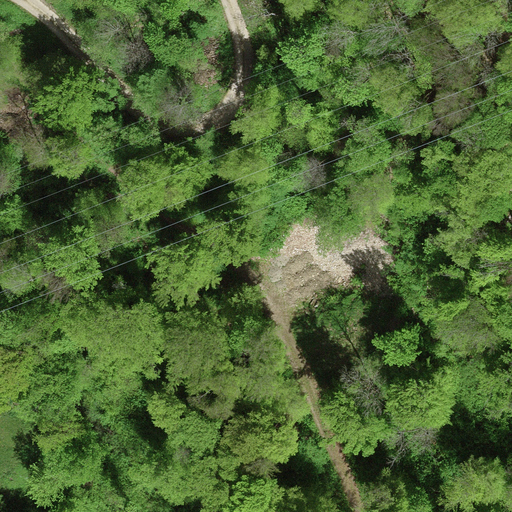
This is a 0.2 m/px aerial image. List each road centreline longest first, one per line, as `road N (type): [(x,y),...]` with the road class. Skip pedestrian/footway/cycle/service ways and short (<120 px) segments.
road 1 (track): [(0,28),(118,166),(261,299),(361,511)]
road 2 (track): [(228,0),(245,85),(227,114),(195,128),(137,109),(67,22),(36,0)]
